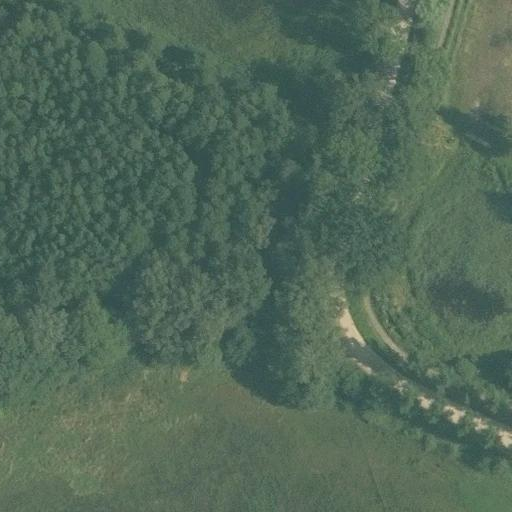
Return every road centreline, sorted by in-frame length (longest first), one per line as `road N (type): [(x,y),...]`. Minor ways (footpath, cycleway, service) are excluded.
road 1 (track): [(344,336),(332,270),(402,0)]
road 2 (track): [(511,439),(373,369),(344,336)]
